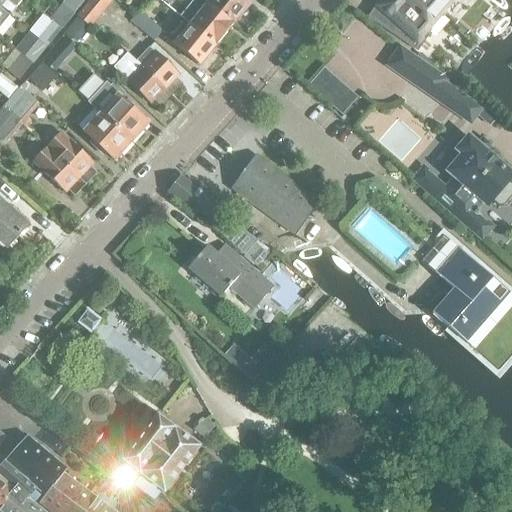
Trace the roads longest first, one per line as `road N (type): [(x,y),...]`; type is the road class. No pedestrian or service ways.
road 1 (residential): [(86,249),(298,14)]
road 2 (residential): [(86,249),(250,418)]
road 3 (residential): [(0,344),(86,249)]
